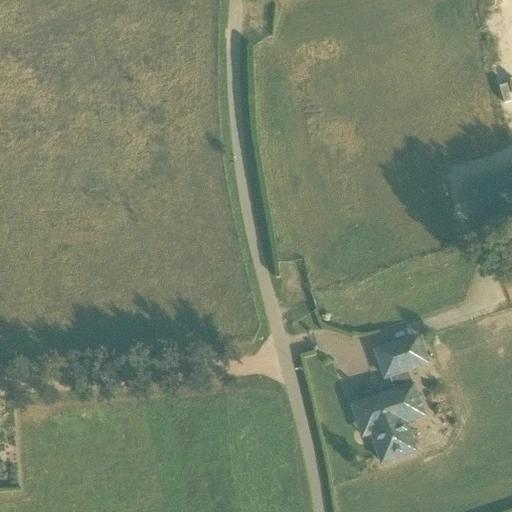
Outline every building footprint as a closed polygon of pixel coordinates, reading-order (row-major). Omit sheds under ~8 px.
[(269,0),(284,53),(396,24),(396,22),(447,8),(444,0),(269,0)] [(277,128),(289,172),(490,115),(478,72),(277,128)] [(319,165),(294,171),(316,261),(307,263),(313,288),(395,268),(388,239),(345,249),(339,223),(395,209),(397,217),(435,208),(420,151),(395,158),(396,163),(338,178),(342,193),(327,196),(319,165)] [(511,171),(464,185),(475,223),(511,212),(511,171)] [(386,378),(390,377),(407,371),(428,364),(418,337),(377,352),(386,378)] [(414,386),(413,386),(395,392),(354,407),(361,428),(369,425),(383,465),(417,453),(406,423),(425,417),(414,386)]
